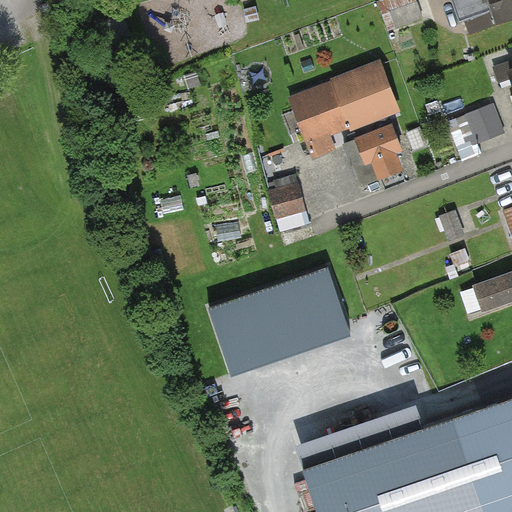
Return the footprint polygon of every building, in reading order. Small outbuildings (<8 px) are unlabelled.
[(382,0),(388,27),(435,17),(431,0),(382,0)] [(511,18),(511,0),(454,0),(461,22),(493,11),(498,24),(511,18)] [(257,8),(245,11),(247,22),(259,19),(257,8)] [(381,66),(292,103),(310,146),(399,110),(381,66)] [(507,133),(497,107),(453,124),(463,150),(507,133)] [(366,168),(374,165),(380,179),(403,169),(397,155),(405,152),(394,125),(355,141),(366,168)] [(270,182),(281,230),(313,222),(301,175),(270,182)] [(356,337),(331,265),(216,306),(241,377),(356,337)] [(511,269),(476,282),(486,310),(511,301),(511,269)] [(500,511),(511,508),(511,395),(304,466),(319,511),(500,511)]
